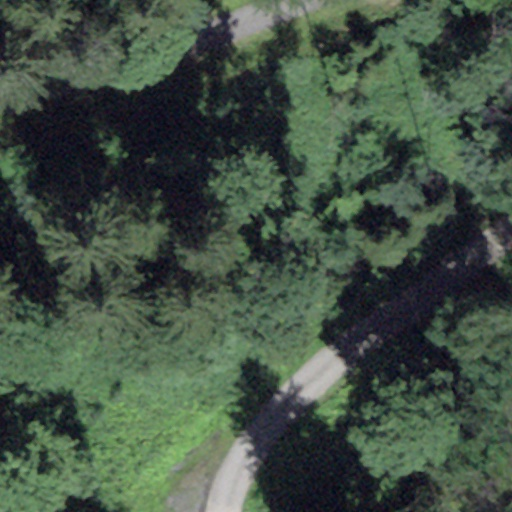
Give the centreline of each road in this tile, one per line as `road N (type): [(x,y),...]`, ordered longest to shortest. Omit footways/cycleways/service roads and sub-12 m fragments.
road 1 (track): [(511,224),(296,389),(242,452),(219,511)]
road 2 (track): [(0,92),(110,62),(272,0)]
